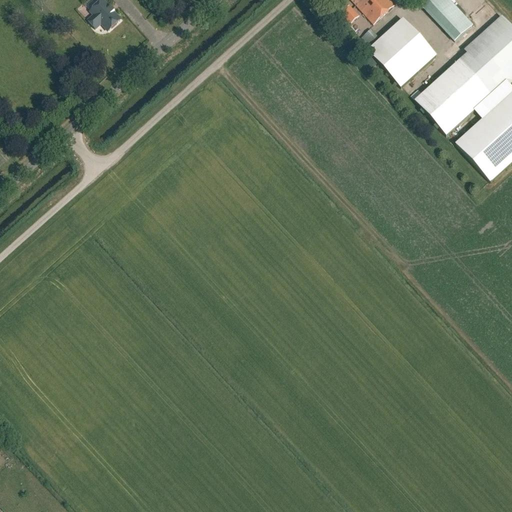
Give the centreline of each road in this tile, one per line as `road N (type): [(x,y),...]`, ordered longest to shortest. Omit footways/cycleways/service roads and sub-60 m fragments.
road 1 (unclassified): [(97,170),(287,0)]
road 2 (tertiary): [(64,134),(215,0)]
road 3 (unclassified): [(0,257),(97,170)]
